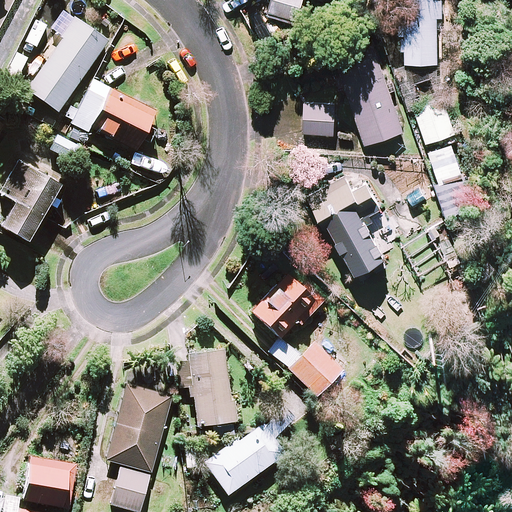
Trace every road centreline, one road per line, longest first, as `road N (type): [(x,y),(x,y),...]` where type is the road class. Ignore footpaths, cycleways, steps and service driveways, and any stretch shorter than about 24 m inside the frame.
road 1 (residential): [(209,227),(161,235),(92,262),(87,304),(116,320),(156,302),(200,250)]
road 2 (residential): [(165,0),(190,24),(229,98),(233,163),(209,227)]
